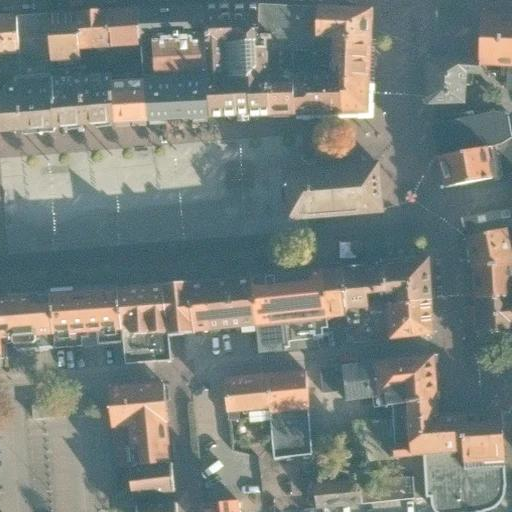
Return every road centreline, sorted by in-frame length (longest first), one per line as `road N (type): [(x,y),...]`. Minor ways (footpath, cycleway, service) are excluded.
road 1 (residential): [(0,269),(374,240),(453,207)]
road 2 (residential): [(390,353),(175,373)]
road 3 (residential): [(175,373),(13,385)]
road 4 (residential): [(175,373),(192,511)]
road 5 (residential): [(13,385),(19,511)]
